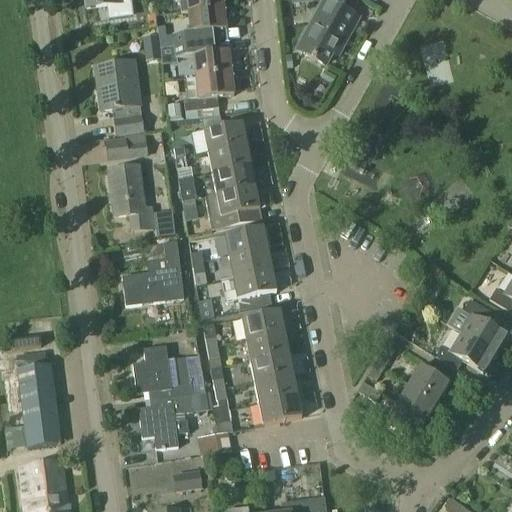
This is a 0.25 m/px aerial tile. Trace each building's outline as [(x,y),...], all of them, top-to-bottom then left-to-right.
[(84,0),(86,11),(108,8),(109,21),(131,18),(128,0),(84,0)] [(178,0),(180,15),(187,15),(223,10),(221,0),(178,0)] [(357,0),(347,0),(344,7),(353,12),(359,1),(357,0)] [(341,50),(357,20),(325,2),(297,53),(323,68),(335,47),(341,50)] [(190,36),(172,38),(173,50),(212,45),(213,45),(212,34),(225,32),(223,10),(187,15),(190,36)] [(155,17),(148,18),(150,31),(157,30),(155,17)] [(164,29),(157,30),(160,51),(173,50),(172,38),(166,38),(164,29)] [(142,41),(145,65),(159,63),(156,39),(142,41)] [(212,45),(173,50),(175,65),(193,63),(195,81),(231,76),(228,54),(214,56),(212,45)] [(173,50),(160,51),(162,68),(175,66),(175,65),(173,50)] [(100,115),(139,109),(133,64),(94,70),(100,115)] [(335,79),(324,73),(320,80),(331,87),(335,79)] [(233,98),(231,76),(195,81),(198,102),(183,104),(185,115),(218,111),(217,100),(233,98)] [(178,107),(167,108),(169,120),(179,119),(178,107)] [(124,137),(142,135),(140,121),(113,124),(115,139),(124,137)] [(435,137),(487,135),(487,122),(434,124),(435,137)] [(207,156),(246,149),(241,127),(203,134),(207,156)] [(144,147),(142,135),(124,137),(125,143),(105,146),(107,163),(146,158),(145,147),(144,147)] [(250,170),(246,149),(207,156),(211,178),(250,170)] [(174,162),(185,161),(184,150),(173,152),(174,162)] [(187,171),(185,161),(174,162),(176,173),(187,171)] [(131,235),(153,232),(150,215),(144,216),(138,170),(108,174),(114,221),(129,219),(131,235)] [(254,191),(250,170),(211,178),(216,199),(254,191)] [(177,184),(182,205),(196,202),(192,181),(177,184)] [(261,224),(254,191),(216,199),(204,201),(211,234),(261,224)] [(157,240),(173,238),(170,215),(154,217),(157,240)] [(228,260),(267,253),(262,231),(224,239),(228,260)] [(378,265),(386,243),(369,236),(360,258),(378,265)] [(176,246),(140,251),(142,267),(146,266),(148,277),(121,281),(125,310),(183,303),(176,246)] [(228,260),(233,282),(271,274),(267,253),(228,260)] [(190,257),(192,267),(202,266),(201,256),(190,257)] [(202,266),(192,267),(193,278),(204,276),(202,266)] [(276,296),(271,274),(233,282),(220,284),(220,285),(221,285),(225,304),(228,306),(233,305),(235,315),(270,308),(268,297),(276,296)] [(511,283),(504,297),(495,292),(489,303),(510,316),(511,313),(511,283)] [(425,302),(419,310),(429,316),(434,307),(425,302)] [(460,337),(494,357),(505,339),(485,326),(491,316),(469,303),(462,314),(471,319),(460,337)] [(245,344),(284,336),(279,314),(241,322),(245,344)] [(399,326),(393,336),(402,342),(408,332),(399,326)] [(213,327),(202,329),(204,342),(206,352),(217,350),(215,340),(213,327)] [(288,357),(284,336),(245,344),(249,365),(288,357)] [(483,376),(494,357),(460,337),(449,355),(441,350),(434,361),(456,374),(462,364),(483,376)] [(375,385),(398,349),(388,343),(366,379),(375,385)] [(219,361),(217,350),(206,352),(208,362),(219,361)] [(149,404),(192,398),(186,361),(172,363),(175,389),(169,390),(165,351),(143,353),(144,366),(132,368),(136,398),(148,396),(149,404)] [(292,378),(288,357),(249,365),(254,386),(292,378)] [(17,372),(1,374),(8,431),(8,432),(3,433),(6,454),(27,451),(27,452),(59,448),(49,368),(17,372)] [(419,369),(408,388),(437,406),(448,387),(419,369)] [(296,399),(292,378),(254,386),(258,407),(296,399)] [(214,394),(224,392),(223,382),(212,383),(214,394)] [(375,406),(380,397),(362,386),(357,395),(375,406)] [(408,388),(397,407),(426,424),(437,406),(408,388)] [(214,394),(216,404),(226,402),(224,392),(214,394)] [(192,400),(192,398),(149,404),(150,411),(137,413),(141,442),(153,441),(155,454),(177,451),(176,438),(187,436),(186,425),(174,426),(173,418),(206,414),(204,398),(192,400)] [(301,421),(296,399),(258,407),(262,429),(301,421)] [(211,410),(212,416),(228,413),(226,402),(216,404),(216,409),(211,410)] [(426,424),(397,407),(385,426),(414,443),(426,424)] [(228,413),(212,416),(214,426),(230,423),(228,413)] [(230,425),(220,427),(222,437),(226,437),(227,436),(232,435),(230,425)] [(222,437),(197,442),(200,460),(216,457),(230,455),(231,455),(227,436),(226,437),(222,437)] [(216,457),(217,467),(232,464),(230,455),(216,457)] [(67,511),(61,463),(18,470),(23,511),(67,511)] [(273,474),(261,476),(262,486),(275,484),(273,474)] [(175,496),(199,493),(197,477),(172,479),(175,496)] [(325,511),(324,501),(279,507),(279,511),(325,511)] [(447,511),(464,511),(449,502),(444,510),(447,511)]
